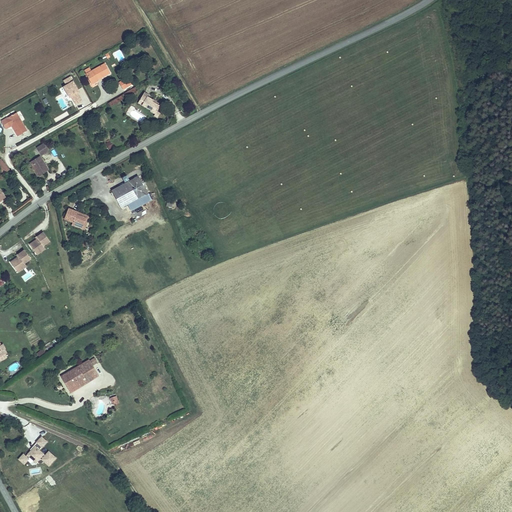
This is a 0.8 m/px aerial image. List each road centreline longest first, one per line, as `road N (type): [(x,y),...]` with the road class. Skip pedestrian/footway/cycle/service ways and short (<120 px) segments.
road 1 (tertiary): [(0,232),(92,171),(429,0)]
road 2 (track): [(0,407),(92,444),(150,511)]
road 3 (track): [(200,113),(134,0)]
